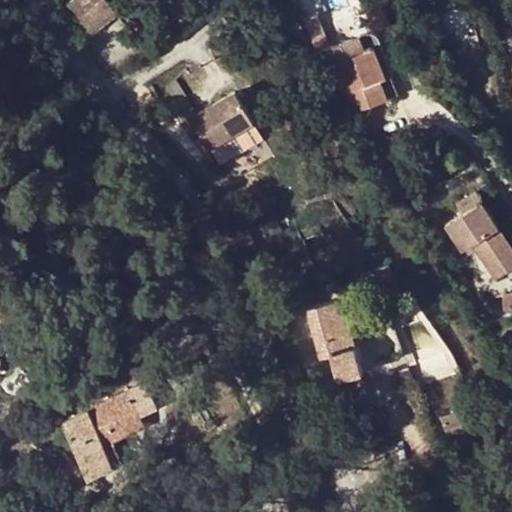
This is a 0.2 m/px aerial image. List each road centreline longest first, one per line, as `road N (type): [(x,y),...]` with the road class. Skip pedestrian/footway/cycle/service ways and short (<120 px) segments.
road 1 (residential): [(348,495),(226,268),(36,0)]
road 2 (residential): [(348,495),(511,446)]
